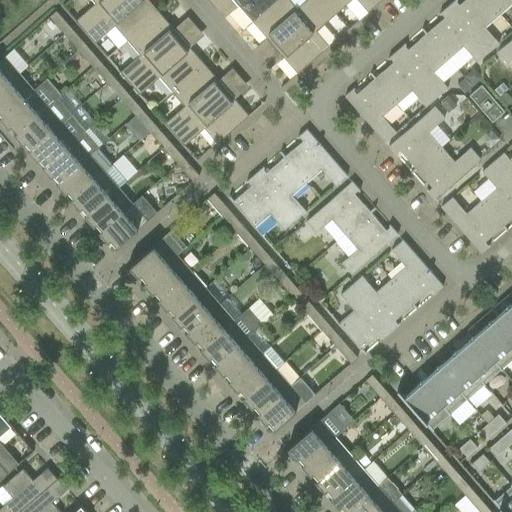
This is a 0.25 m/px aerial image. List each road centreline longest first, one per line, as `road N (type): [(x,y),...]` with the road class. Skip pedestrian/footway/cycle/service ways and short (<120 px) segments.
road 1 (residential): [(0,189),(285,511)]
road 2 (residential): [(472,278),(315,101)]
road 3 (residential): [(135,511),(5,363)]
road 4 (residential): [(295,118),(191,0)]
road 5 (residential): [(315,101),(434,0)]
road 6 (residential): [(376,360),(472,278)]
